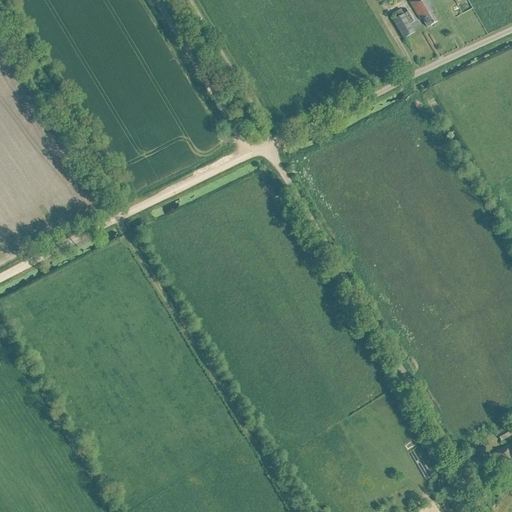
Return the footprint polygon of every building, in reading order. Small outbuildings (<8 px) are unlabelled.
[(437,23),(431,13),(436,11),(429,0),(414,0),(410,3),(420,20),(422,19),(427,28),(429,27),(430,27),(437,23)] [(462,14),(458,6),(450,11),(454,18),(462,14)] [(414,33),(410,25),(416,21),(410,12),(392,22),(403,39),(414,33)] [(502,442),(511,435),(511,431),(509,425),(496,433),(502,442)] [(507,479),(511,475),(511,451),(508,445),(492,454),(507,479)]
